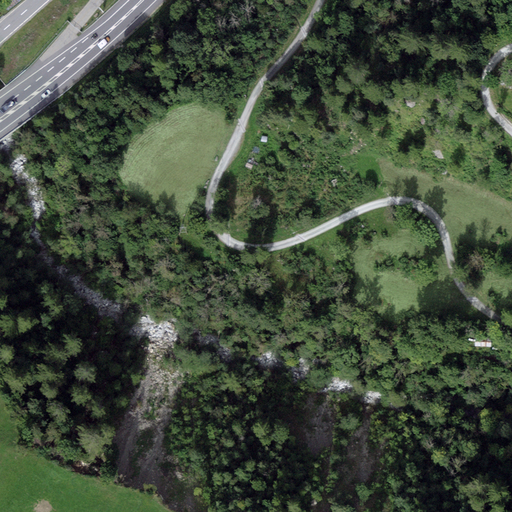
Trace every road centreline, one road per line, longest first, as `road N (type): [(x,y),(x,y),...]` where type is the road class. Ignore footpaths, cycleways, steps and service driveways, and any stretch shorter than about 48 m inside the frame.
road 1 (track): [(511,324),(461,288),(440,225),(408,202),(374,204),(262,248),(229,241),(215,227),(214,183),(249,104),(321,0)]
road 2 (trunk): [(0,127),(147,0)]
road 3 (trunk): [(135,0),(0,112)]
